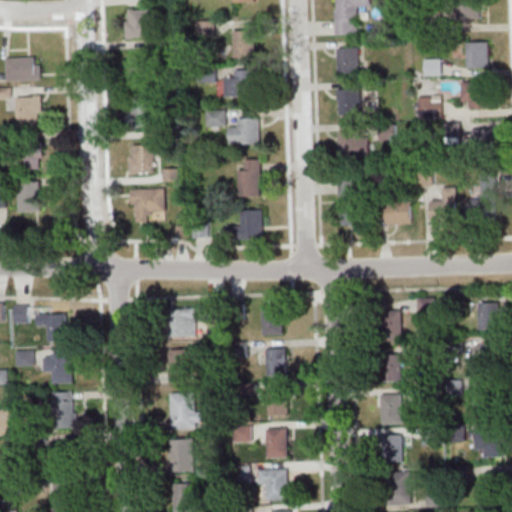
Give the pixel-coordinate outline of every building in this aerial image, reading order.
[(372,0),(336,0),(337,35),(360,35),(360,6),(373,6),(372,0)] [(452,0),(452,17),(483,17),(483,0),(452,0)] [(152,37),(152,9),(126,9),(126,37),(152,37)] [(216,35),(216,20),(199,20),(199,35),(216,35)] [(234,30),(235,57),(257,56),(256,30),(234,30)] [(491,67),(491,41),(468,41),(468,67),(491,67)] [(340,47),(340,73),(360,73),(360,47),(340,47)] [(172,81),(172,54),(131,54),(131,81),(172,81)] [(6,76),(41,75),(41,57),(6,58),(6,76)] [(226,96),(255,96),(255,69),(235,69),(235,73),(228,73),(228,77),(226,77),(226,96)] [(472,108),(492,108),(492,81),(463,81),(463,101),(472,101),(472,108)] [(361,88),(340,88),(340,115),(361,115),(361,88)] [(20,122),(44,120),(42,94),(18,97),(20,122)] [(158,127),(158,102),(136,102),(136,127),(158,127)] [(227,125),(227,109),(208,109),(208,125),(227,125)] [(261,117),(240,117),(240,126),(231,126),(231,144),(261,144),(261,117)] [(384,140),(397,140),(397,124),(384,124),(384,140)] [(474,150),(495,150),(495,128),(474,128),(474,150)] [(340,157),(371,157),(371,130),(340,130),(340,157)] [(20,170),(43,170),(43,143),(20,143),(20,170)] [(131,172),(156,172),(156,145),(131,145),(131,172)] [(241,195),(262,195),(262,159),(241,159),(241,195)] [(341,195),(367,195),(367,179),(341,179),(341,195)] [(473,216),(499,216),(499,179),(483,179),(483,197),(473,197),(473,216)] [(21,211),(42,211),(42,181),(21,181),(21,211)] [(444,186),(444,198),(433,198),(433,221),(458,221),(458,186),(444,186)] [(167,188),(134,188),(134,220),(167,220),(167,188)] [(414,203),(387,203),(387,223),(414,223),(414,203)] [(343,204),(343,224),(366,224),(366,204),(343,204)] [(265,210),(243,210),(243,226),(236,226),(236,238),(265,238),(265,210)] [(420,297),(420,313),(437,313),(437,297),(420,297)] [(499,327),(499,301),(480,301),(480,327),(499,327)] [(265,334),(285,334),(285,305),(265,305),(265,334)] [(199,308),(170,308),(170,335),(199,335),(199,308)] [(405,340),(405,310),(384,310),(384,340),(405,340)] [(49,341),(70,341),(70,313),(49,313),(49,341)] [(480,343),(480,370),(505,370),(505,343),(480,343)] [(194,348),(171,348),(171,381),(194,381),(194,348)] [(288,374),(288,348),(269,348),(269,375),(288,374)] [(18,349),(18,365),(37,365),(37,349),(18,349)] [(76,383),(76,352),(46,352),(46,372),(56,372),(56,383),(76,383)] [(403,380),(403,353),(384,353),(384,380),(403,380)] [(502,407),(502,387),(477,387),(477,407),(502,407)] [(271,415),(285,415),(285,388),(271,388),(271,415)] [(55,392),(55,427),(77,427),(77,392),(55,392)] [(200,392),(173,392),(173,430),(200,430),(200,392)] [(404,423),(404,393),(384,393),(384,423),(404,423)] [(0,434),(13,435),(13,409),(0,408),(0,434)] [(269,427),(269,457),(289,457),(289,427),(269,427)] [(477,430),(477,454),(507,454),(507,430),(477,430)] [(425,444),(439,444),(439,431),(425,431),(425,444)] [(384,434),(384,462),(405,462),(405,434),(384,434)] [(173,471),(196,471),(196,438),(173,438),(173,471)] [(80,467),(80,440),(54,440),(54,467),(80,467)] [(291,499),(291,468),(262,468),(262,487),(271,487),(271,499),(291,499)] [(392,470),(392,504),(414,504),(414,470),(392,470)] [(487,500),(508,500),(508,471),(487,471),(487,500)] [(55,511),(77,511),(77,482),(55,482),(55,511)] [(176,511),(195,511),(195,483),(176,483),(176,511)]
